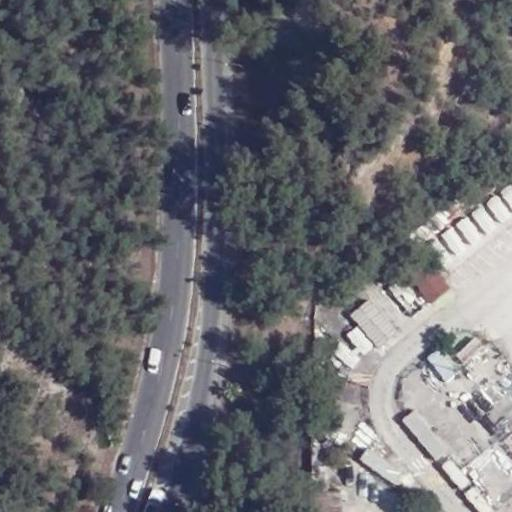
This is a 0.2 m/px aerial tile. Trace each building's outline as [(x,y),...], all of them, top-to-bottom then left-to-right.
[(511,178),(502,185),(511,197),(511,178)] [(495,191),(485,198),(500,219),(510,211),(495,191)] [(481,203),(471,210),(486,229),(496,221),(481,203)] [(466,213),(456,221),(471,240),(481,233),(466,213)] [(447,224),(439,230),(454,250),(463,244),(447,224)] [(388,245),(397,257),(414,241),(407,231),(388,245)] [(435,234),(425,241),(441,260),(450,253),(435,234)] [(414,241),(397,257),(430,299),(449,284),(414,241)] [(337,297),(346,308),(363,291),(356,282),(337,297)] [(402,282),(392,289),(416,318),(425,311),(402,282)] [(363,291),(346,308),(381,350),(400,335),(363,291)] [(387,294),(378,301),(401,330),(410,323),(387,294)] [(359,329),(350,337),(366,356),(375,349),(359,329)] [(344,344),(336,354),(355,370),(362,360),(344,344)] [(312,446),(311,511),(324,511),(325,493),(325,490),(324,490),(324,466),(321,467),(321,446),(312,446)] [(340,511),(341,490),(325,490),(325,493),(324,511),(340,511)]
